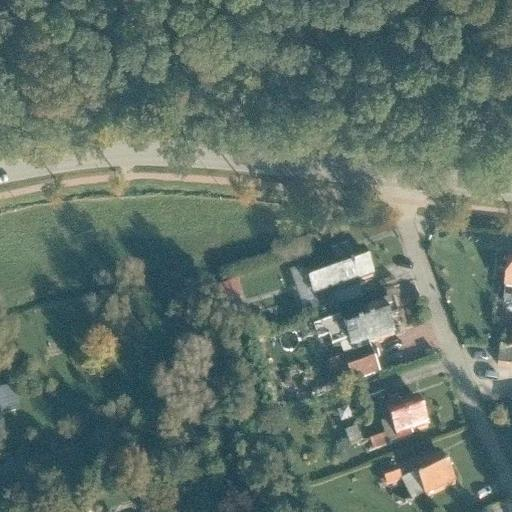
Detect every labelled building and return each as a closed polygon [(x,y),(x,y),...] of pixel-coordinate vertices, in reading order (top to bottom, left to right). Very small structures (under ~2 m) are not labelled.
[(370,281),(360,252),(300,272),(310,301),(330,294),(370,281)] [(511,257),(498,255),(496,291),(511,292),(511,257)] [(244,280),(228,285),(234,307),(250,303),(244,280)] [(309,317),(335,307),(330,294),(310,301),(304,304),(309,317)] [(389,337),(377,304),(328,322),(342,363),(366,356),(363,347),(389,337)] [(349,387),(373,379),(366,356),(342,363),(349,387)] [(368,388),(371,398),(392,393),(389,382),(368,388)] [(426,431),(417,402),(384,411),(393,441),(426,431)] [(354,407),(342,411),(345,423),(358,420),(354,407)] [(351,432),(356,446),(367,443),(363,429),(351,432)] [(450,489),(437,464),(427,470),(422,460),(405,469),(423,503),(450,489)]
